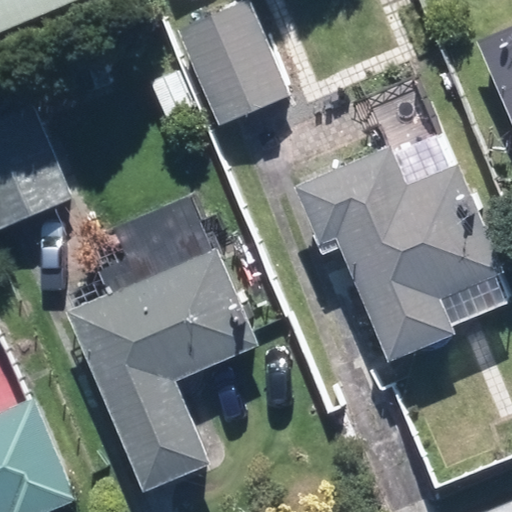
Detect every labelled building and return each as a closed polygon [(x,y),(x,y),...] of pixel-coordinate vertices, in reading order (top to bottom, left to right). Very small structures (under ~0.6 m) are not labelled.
[(0,0),(0,26),(61,0),(0,0)] [(317,84),(283,0),(207,0),(186,9),(231,119),(317,84)] [(511,23),(490,33),(511,85),(511,23)] [(46,77),(0,97),(0,204),(8,222),(94,183),(46,77)] [(366,234),(410,351),(478,325),(473,311),(511,296),(511,244),(478,152),(426,171),(413,134),(309,173),(335,245),(366,234)] [(281,337),(240,235),(86,296),(161,483),(233,454),(200,370),(281,337)] [(0,409),(0,511),(46,511),(96,494),(56,388),(0,409)]
